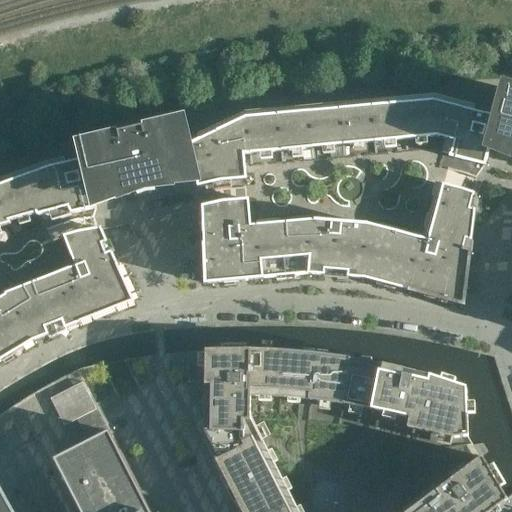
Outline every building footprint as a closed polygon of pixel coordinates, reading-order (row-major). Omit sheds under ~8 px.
[(475,188),(476,180),(481,173),(485,168),(490,150),(497,119),(473,113),(474,106),(434,95),(248,112),(198,135),(200,142),(189,147),(197,182),(199,188),(205,187),(207,195),(208,194),(208,201),(209,207),(206,207),(203,208),(204,225),(204,235),(204,245),(205,277),(206,285),(213,284),(216,284),(220,284),(235,282),(236,282),(241,282),(247,281),(261,280),(267,279),(273,279),(299,276),(304,276),(310,276),(325,277),(329,277),(334,278),(337,278),(352,279),(357,280),(363,280),(365,280),(368,281),(373,283),(399,290),(404,291),(410,292),(424,296),(428,297),(433,298),(436,299),(451,303),(456,305),(461,306),(464,307),(465,296),(466,289),(468,274),(470,255),(472,234),(473,228),(475,213),(477,198),(477,197),(474,196),(475,188)] [(511,97),(504,96),(497,119),(490,150),(501,154),(511,158),(511,97)] [(116,143),(83,151),(85,161),(96,206),(108,202),(120,197),(120,199),(135,193),(138,192),(137,191),(145,189),(153,187),(154,189),(155,188),(157,188),(169,187),(172,186),(172,185),(180,184),(197,182),(189,147),(184,127),(151,135),(151,138),(147,139),(144,130),(119,136),(121,145),(117,146),(116,143)] [(96,206),(85,161),(66,166),(64,159),(50,162),(0,180),(0,362),(12,356),(18,352),(35,341),(45,338),(70,328),(80,324),(100,316),(103,315),(105,314),(119,309),(124,307),(128,306),(134,303),(131,296),(130,294),(122,274),(118,266),(105,237),(102,230),(100,230),(99,230),(73,240),(55,246),(53,240),(51,235),(94,219),(95,214),(96,210),(96,206)] [(203,352),(203,355),(202,386),(206,386),(206,390),(206,397),(206,406),(206,418),(206,425),(205,429),(201,431),(217,461),(218,464),(219,463),(224,474),(224,475),(225,477),(231,488),(230,488),(232,490),(238,501),(237,501),(238,504),(239,504),(243,511),(501,511),(498,508),(507,501),(506,500),(482,458),(480,459),(476,463),(406,511),(293,511),(249,419),(249,398),(331,407),(386,420),(468,438),(466,389),(430,377),(386,367),(363,362),(348,360),(314,355),(283,353),(253,352),(246,352),(223,352),(208,352),(203,352)] [(0,511),(149,511),(109,432),(99,413),(97,410),(79,376),(77,373),(61,382),(43,392),(28,400),(9,413),(0,418),(0,511)]
